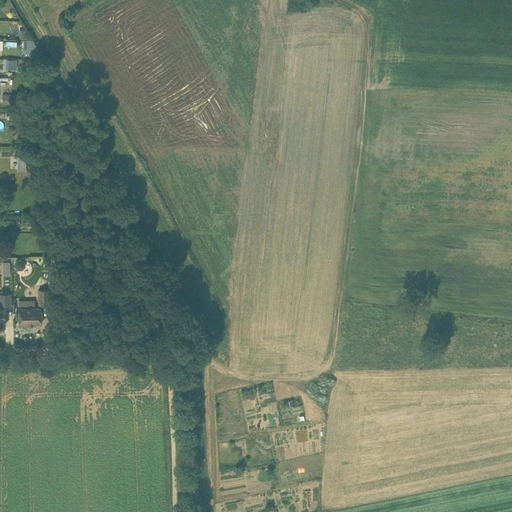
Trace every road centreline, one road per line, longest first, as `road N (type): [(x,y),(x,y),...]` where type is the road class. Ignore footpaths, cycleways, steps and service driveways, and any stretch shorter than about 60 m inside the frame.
road 1 (track): [(208,362),(201,321),(25,0)]
road 2 (track): [(330,393),(370,8),(359,0)]
road 3 (track): [(213,503),(208,362)]
road 4 (track): [(208,362),(233,382),(330,374)]
